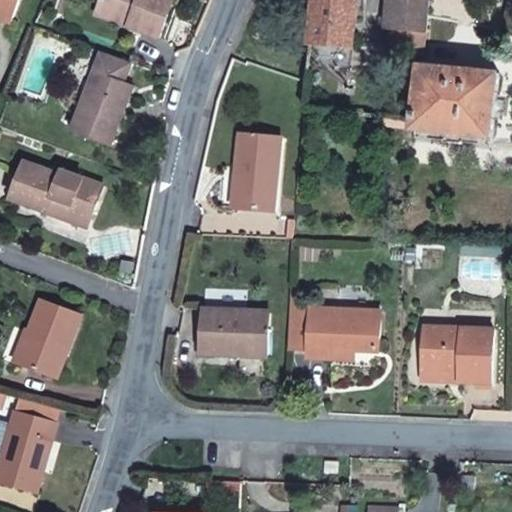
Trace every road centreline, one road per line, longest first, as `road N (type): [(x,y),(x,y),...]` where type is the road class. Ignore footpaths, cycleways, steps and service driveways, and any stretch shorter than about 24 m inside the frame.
road 1 (residential): [(511,437),(134,424)]
road 2 (residential): [(235,0),(191,115),(157,307)]
road 3 (residential): [(0,246),(157,307)]
